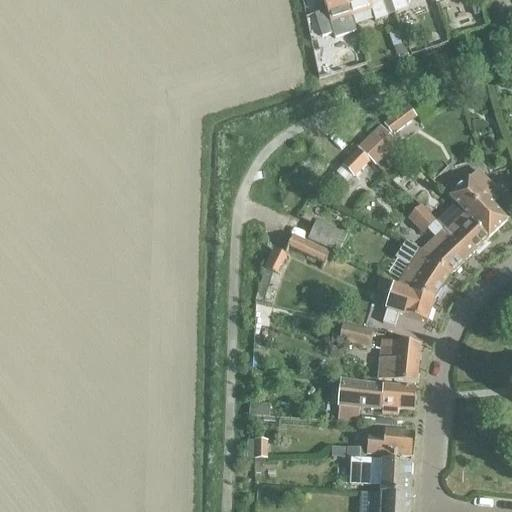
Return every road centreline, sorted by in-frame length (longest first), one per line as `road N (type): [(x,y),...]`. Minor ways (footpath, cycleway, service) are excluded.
road 1 (track): [(228,511),(238,202),(274,139),(511,53)]
road 2 (residential): [(428,509),(445,348),(478,297),(511,267)]
